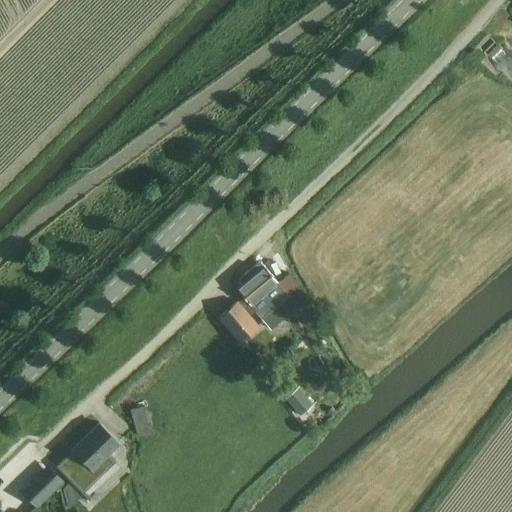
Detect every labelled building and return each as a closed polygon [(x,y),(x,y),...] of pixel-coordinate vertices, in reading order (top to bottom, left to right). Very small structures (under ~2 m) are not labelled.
[(273,255),(262,265),(277,283),(289,272),(273,255)] [(224,312),(218,318),(238,341),(248,333),(240,324),(255,311),(261,318),(287,295),(277,283),(262,265),(260,262),(259,261),(238,279),(242,284),(236,289),(237,289),(246,300),(240,305),(237,301),(224,312)] [(296,389),(286,398),(301,414),(311,405),(296,389)] [(141,405),(130,408),(137,435),(149,432),(150,432),(143,405),(141,405)] [(107,453),(117,442),(99,423),(72,449),(77,455),(73,459),(68,453),(55,466),(88,500),(89,499),(83,492),(115,461),(107,453)] [(54,489),(38,472),(20,491),(36,507),(54,489)] [(69,482),(62,488),(74,501),(81,494),(69,482)]
